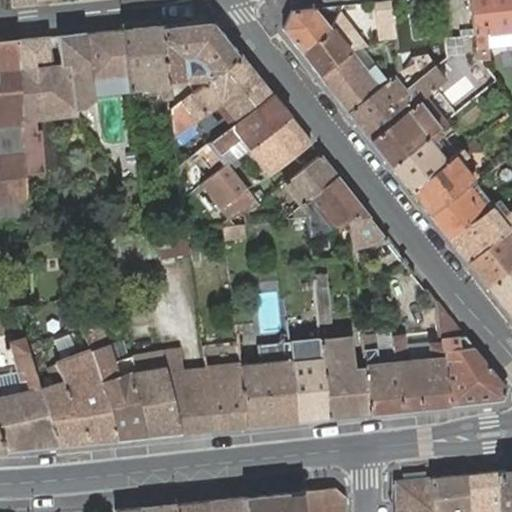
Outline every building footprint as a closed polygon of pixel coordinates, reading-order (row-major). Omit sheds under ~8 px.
[(390,0),(389,0),(374,2),(379,40),(394,39),(390,0)] [(511,9),(511,0),(470,0),(476,53),(481,59),(488,58),(487,45),(485,33),(511,30),(511,9)] [(283,29),(301,52),(329,30),(311,9),(291,11),(283,29)] [(329,30),(301,52),(319,75),(349,51),(348,50),(365,46),(339,13),(331,28),(329,30)] [(206,20),(161,25),(168,82),(210,77),(239,55),(214,23),(206,20)] [(127,76),(128,90),(159,87),(160,98),(167,98),(169,97),(168,82),(161,25),(121,29),(127,76)] [(121,29),(84,33),(88,81),(127,76),(121,29)] [(511,30),(485,33),(487,45),(511,42),(511,30)] [(16,40),(18,71),(21,121),(25,176),(45,175),(41,132),(37,133),(36,119),(40,111),(53,109),(54,117),(77,116),(76,109),(93,99),(88,81),(84,33),(56,35),(59,62),(52,64),(48,36),(16,40)] [(0,228),(28,225),(25,176),(21,121),(18,71),(16,40),(0,42),(0,228)] [(349,51),(319,75),(348,112),(387,80),(374,64),(368,69),(365,71),(357,61),(349,51)] [(270,93),(239,55),(210,77),(170,108),(173,135),(192,120),(194,123),(214,108),(229,126),(270,93)] [(387,80),(348,112),(370,139),(418,100),(446,78),(436,65),(429,56),(412,59),(423,75),(424,77),(406,92),(398,83),(403,78),(398,71),(387,80)] [(270,93),(229,126),(209,142),(196,152),(209,167),(230,150),(235,157),(236,156),(246,148),(288,115),(270,93)] [(418,100),(370,139),(390,164),(445,121),(429,100),(422,105),(418,100)] [(40,111),(36,119),(54,117),(53,109),(40,111)] [(310,143),(288,115),(246,148),(269,176),(310,143)] [(445,121),(390,164),(411,189),(446,160),(432,142),(443,134),(442,133),(449,126),(445,121)] [(177,148),(186,160),(196,152),(209,142),(199,130),(177,148)] [(468,155),(462,148),(446,160),(411,189),(429,213),(468,182),(476,176),(472,171),(468,174),(459,163),(468,155)] [(302,204),(336,176),(319,155),(284,183),(301,204),(302,204)] [(221,219),(224,226),(227,225),(232,223),(249,210),(257,203),(226,164),(201,185),(225,215),(221,219)] [(308,234),(350,220),(350,218),(368,216),(336,176),(302,204),(306,215),(307,217),(308,234)] [(429,213),(449,238),(492,204),(476,184),(472,187),(468,182),(429,213)] [(449,238),(469,262),(510,229),(511,227),(511,213),(506,218),(504,214),(508,211),(498,199),(492,204),(449,238)] [(350,220),(353,247),(386,239),(368,216),(350,218),(350,220)] [(145,232),(80,239),(80,258),(121,255),(121,257),(156,255),(157,254),(189,249),(186,229),(185,229),(145,232)] [(469,262),(489,287),(511,268),(511,231),(510,229),(469,262)] [(511,268),(489,287),(511,316),(511,268)] [(313,275),(318,323),(331,321),(326,274),(313,275)] [(506,388),(435,299),(439,342),(446,405),(501,399),(506,388)] [(117,439),(148,436),(134,372),(129,373),(119,376),(114,360),(105,334),(104,329),(105,328),(101,315),(93,318),(95,322),(82,326),(82,331),(89,351),(102,388),(117,439)] [(114,360),(119,376),(129,373),(134,372),(130,355),(121,358),(112,332),(105,334),(114,360)] [(54,356),(71,351),(66,334),(49,339),(54,356)] [(365,366),(370,413),(401,410),(395,360),(394,360),(393,360),(392,353),(382,347),(375,348),(374,334),(362,336),(365,366)] [(395,360),(401,410),(446,405),(439,342),(426,343),(415,344),(417,357),(407,358),(405,334),(393,335),(391,335),(394,360),(395,360)] [(0,439),(4,450),(60,445),(47,412),(39,389),(26,346),(23,337),(8,341),(16,372),(0,375),(0,439)] [(327,417),(370,413),(365,366),(355,367),(352,337),(319,341),(327,417)] [(297,420),(327,417),(319,341),(319,338),(294,340),(296,359),(290,359),(297,420)] [(240,364),(247,426),(297,420),(290,359),(289,341),(259,343),(261,362),(257,363),(240,364)] [(225,343),(215,344),(218,365),(228,364),(226,346),(225,343)] [(212,429),(247,426),(240,364),(238,345),(237,345),(226,346),(228,364),(218,365),(215,344),(203,345),(205,366),(212,429)] [(200,430),(212,429),(205,366),(194,368),(180,369),(178,349),(161,351),(164,367),(180,432),(200,430)] [(102,388),(89,351),(47,367),(53,384),(39,389),(47,412),(60,445),(117,439),(102,388)] [(164,367),(161,351),(149,352),(153,369),(164,367)] [(148,436),(180,432),(164,367),(153,369),(149,352),(130,355),(134,372),(148,436)] [(511,511),(511,467),(498,470),(500,511),(511,511)] [(500,511),(498,470),(465,473),(467,511),(500,511)] [(467,511),(465,473),(430,477),(433,511),(467,511)] [(433,511),(430,477),(395,481),(395,511),(433,511)] [(334,487),(301,490),(302,511),(345,511),(345,498),(334,487)] [(302,511),(301,490),(241,497),(243,511),(302,511)] [(243,511),(241,497),(206,500),(208,511),(243,511)] [(208,511),(206,500),(173,504),(174,511),(208,511)]
